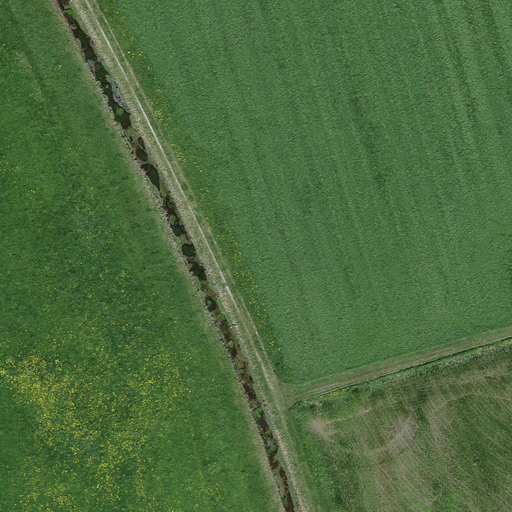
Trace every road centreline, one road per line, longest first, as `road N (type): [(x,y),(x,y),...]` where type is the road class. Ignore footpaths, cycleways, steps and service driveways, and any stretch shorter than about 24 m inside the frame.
road 1 (track): [(90,0),(274,388),(511,332)]
road 2 (track): [(313,511),(274,388)]
